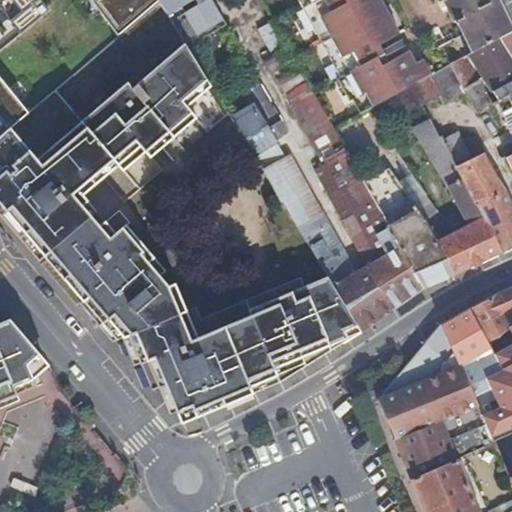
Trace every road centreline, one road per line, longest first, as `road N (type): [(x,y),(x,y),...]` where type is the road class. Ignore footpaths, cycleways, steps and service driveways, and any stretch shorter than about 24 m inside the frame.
road 1 (residential): [(511,271),(434,308),(330,375),(240,449)]
road 2 (residential): [(155,441),(0,271)]
